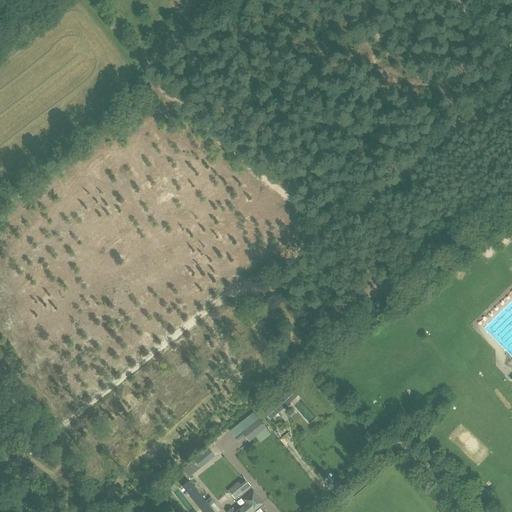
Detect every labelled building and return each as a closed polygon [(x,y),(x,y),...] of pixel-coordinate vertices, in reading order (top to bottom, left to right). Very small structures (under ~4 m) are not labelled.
[(298,393),(292,387),(266,412),(272,418),(298,393)] [(267,428),(259,418),(235,437),(239,441),(246,436),(250,442),(267,428)] [(200,453),(193,459),(200,468),(207,462),(200,453)] [(200,468),(193,459),(182,469),(189,477),(200,468)] [(227,490),(234,499),(250,485),(243,477),(227,490)] [(183,485),(204,511),(213,511),(189,481),(183,485)] [(251,511),(263,503),(253,491),(243,500),(246,503),(236,511),(232,507),(226,511),(251,511)] [(205,500),(208,503),(209,505),(213,501),(209,496),(205,500)]
